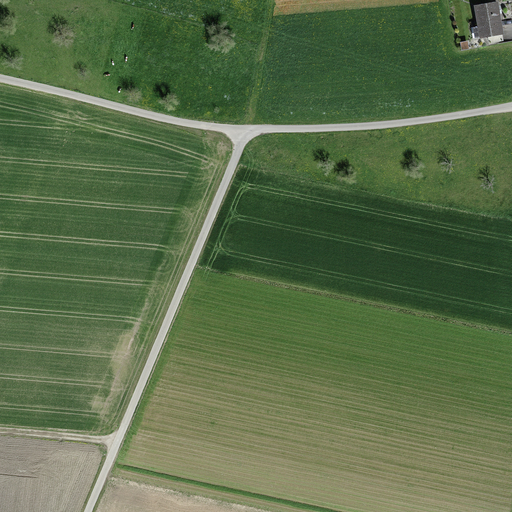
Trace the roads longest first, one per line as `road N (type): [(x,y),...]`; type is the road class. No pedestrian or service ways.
road 1 (unclassified): [(243,129),(90,511)]
road 2 (unclassified): [(243,129),(373,125),(511,105)]
road 3 (unclassified): [(0,77),(243,129)]
